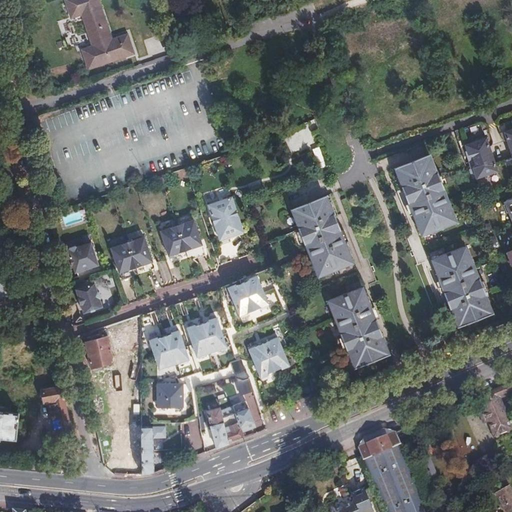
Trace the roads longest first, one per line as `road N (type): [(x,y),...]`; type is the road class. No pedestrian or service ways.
road 1 (residential): [(89,484),(13,112)]
road 2 (residential): [(13,112),(312,15)]
road 3 (primary): [(511,337),(236,453)]
road 4 (primary): [(241,471),(511,361)]
road 5 (primary): [(0,492),(140,506),(210,485)]
